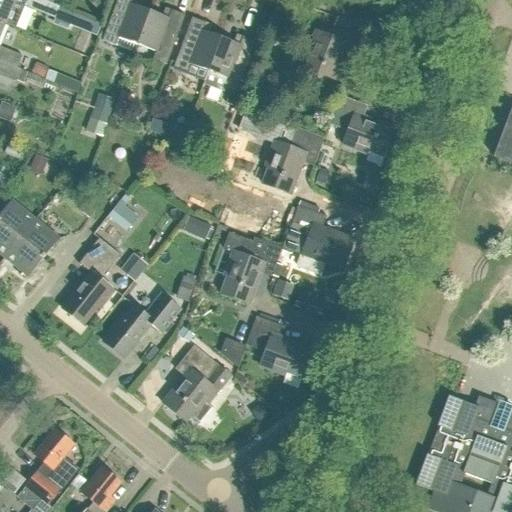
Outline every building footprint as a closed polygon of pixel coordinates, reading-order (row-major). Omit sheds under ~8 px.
[(0,0),(0,23),(5,25),(15,29),(16,29),(25,7),(54,19),(59,8),(59,7),(53,5),(40,0),(20,0),(19,4),(14,2),(7,0),(0,0)] [(118,39),(137,46),(149,12),(137,7),(139,0),(117,0),(102,42),(115,47),(118,39)] [(149,12),(137,46),(155,53),(152,60),(166,66),(184,16),(165,9),(162,17),(149,12)] [(173,68),(187,73),(185,76),(204,83),(208,72),(221,38),(208,34),(211,26),(192,18),(173,68)] [(354,57),(364,30),(336,19),(329,37),(316,32),(307,56),(312,58),(305,75),(330,84),(342,52),(354,57)] [(221,38),(208,72),(227,79),(224,87),(238,92),(256,42),(236,35),(234,43),(221,38)] [(0,48),(0,60),(17,68),(17,67),(22,57),(0,48)] [(17,81),(21,71),(17,69),(17,68),(0,60),(0,76),(16,83),(17,81)] [(36,63),(31,74),(43,80),(48,68),(36,63)] [(48,70),(44,81),(53,84),(57,74),(48,70)] [(120,92),(113,110),(127,115),(133,97),(120,92)] [(98,95),(89,120),(106,125),(114,101),(98,95)] [(385,157),(394,130),(363,119),(367,107),(338,96),(328,125),(346,132),(341,147),(366,156),(367,151),(385,157)] [(511,107),(511,108),(493,157),(511,164),(511,107)] [(323,140),(295,129),(271,120),(265,135),(277,139),(276,143),(266,168),(271,170),(264,187),(289,196),(302,163),(313,167),(323,140)] [(181,142),(185,131),(169,125),(165,137),(181,142)] [(200,139),(185,134),(182,142),(197,147),(200,139)] [(35,156),(30,167),(42,172),(47,160),(35,156)] [(318,169),(314,181),(323,184),(327,172),(318,169)] [(85,196),(77,206),(90,216),(98,207),(85,196)] [(12,201),(0,215),(0,223),(20,239),(35,220),(12,201)] [(234,208),(225,205),(222,214),(231,217),(234,208)] [(287,236),(282,249),(302,256),(325,264),(326,262),(344,268),(344,266),(353,241),(321,230),(317,229),(322,215),(297,207),(287,236)] [(112,222),(126,232),(134,221),(121,211),(112,222)] [(35,220),(20,239),(44,259),(59,239),(35,220)] [(199,222),(193,237),(204,242),(205,240),(208,241),(212,231),(209,230),(211,227),(199,222)] [(0,255),(4,259),(20,239),(0,223),(0,255)] [(253,238),(251,241),(225,232),(220,245),(234,250),(224,275),(229,277),(223,294),(248,304),(260,272),(272,277),(282,249),(253,238)] [(20,239),(4,259),(28,278),(44,259),(20,239)] [(101,280),(120,256),(99,239),(79,264),(91,274),(62,310),(83,326),(112,289),(101,280)] [(140,260),(126,276),(134,283),(148,266),(140,260)] [(274,291),(273,296),(283,299),(287,301),(293,287),(278,281),(276,286),(274,291)] [(187,302),(192,289),(181,285),(176,299),(187,302)] [(130,307),(137,292),(124,286),(117,301),(130,307)] [(161,333),(180,310),(169,302),(161,294),(153,303),(144,315),(133,305),(103,342),(124,359),(151,325),(161,333)] [(255,318),(245,346),(265,353),(259,367),(285,377),(283,385),(292,388),(298,390),(302,378),(311,351),(280,340),(284,328),(277,326),(258,319),(255,318)] [(178,335),(188,343),(193,335),(184,328),(178,335)] [(225,339),(219,354),(236,369),(239,362),(245,346),(225,339)] [(229,376),(194,347),(179,366),(188,374),(163,405),(184,422),(190,416),(203,427),(216,410),(207,403),(229,376)] [(440,429),(428,456),(427,456),(415,485),(434,493),(427,510),(432,511),(511,511),(511,411),(509,416),(496,411),(495,410),(497,406),(478,398),(474,408),(455,401),(449,399),(439,429),(440,429)] [(265,419),(272,414),(264,400),(256,405),(265,419)] [(77,471),(70,465),(63,460),(75,446),(54,428),(32,455),(44,464),(25,488),(26,488),(47,505),(58,491),(60,492),(77,471)] [(107,511),(115,503),(111,499),(121,483),(102,467),(81,492),(93,503),(85,511),(107,511)] [(2,471),(0,474),(0,483),(11,491),(18,481),(2,471)] [(78,475),(70,485),(75,489),(83,480),(78,475)] [(30,511),(47,511),(50,508),(47,505),(26,488),(17,499),(32,511),(30,511)]
